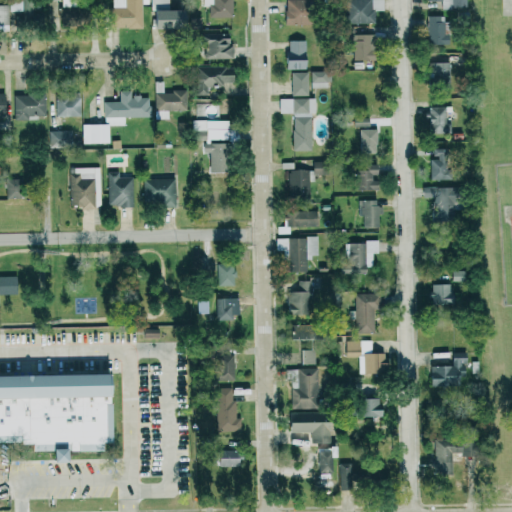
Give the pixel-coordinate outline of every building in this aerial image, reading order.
[(9,0),(9,11),(23,11),(23,16),(39,16),(39,0),(9,0)] [(142,27),(141,0),(112,0),(113,7),(108,7),(109,28),(142,27)] [(167,9),(167,0),(151,0),(152,29),(183,29),(183,9),(167,9)] [(231,0),(202,0),(203,6),(208,6),(209,17),(232,17),(231,0)] [(284,0),(285,24),(311,24),(311,0),(284,0)] [(375,23),(375,10),(383,10),(382,0),(344,0),(345,24),(375,23)] [(465,0),(425,0),(426,1),(442,1),(442,8),(466,8),(465,0)] [(0,29),(8,29),(7,5),(0,4),(0,29)] [(427,44),(447,44),(447,15),(426,16),(427,44)] [(200,28),(200,17),(189,17),(189,27),(200,28)] [(353,50),(353,60),(372,59),(371,33),(362,33),(362,26),(343,27),(344,50),(353,50)] [(203,58),(232,59),(232,45),(228,45),(228,34),(199,33),(198,44),(204,44),(203,58)] [(305,69),(305,40),(286,40),(285,69),(305,69)] [(428,62),(428,80),(448,79),(447,62),(428,62)] [(232,66),(196,66),(195,96),(207,96),(207,90),(222,90),(222,82),(232,82),(232,66)] [(311,87),(329,87),(329,71),(310,71),(311,87)] [(291,96),(307,95),(307,72),(290,72),(291,96)] [(154,119),(167,119),(168,109),(185,110),(186,91),(162,90),(162,81),(155,81),(154,119)] [(82,144),(108,143),(108,126),(124,125),(124,118),(150,117),(149,96),(130,97),(130,90),(118,90),(119,101),(102,102),(103,123),(81,124),(82,144)] [(79,93),(55,93),(55,117),(80,116),(79,93)] [(13,95),(13,120),(28,120),(28,115),(44,115),(44,94),(13,95)] [(293,151),(311,150),(310,112),(315,112),(314,98),(279,99),(279,113),(292,113),(293,151)] [(445,106),(428,107),(429,133),(450,132),(450,122),(446,122),(445,106)] [(369,118),(353,117),(353,126),(368,127),(369,118)] [(375,152),(376,130),(359,129),(359,152),(375,152)] [(72,131),(49,131),(49,144),(72,143),(72,131)] [(429,159),(430,179),(446,179),(445,159),(429,159)] [(323,175),(322,162),(313,162),(313,176),(323,175)] [(356,164),(356,190),(377,190),(377,178),(376,164),(356,164)] [(69,167),(69,207),(100,207),(99,167),(69,167)] [(308,170),(288,169),(287,192),(307,193),(308,170)] [(107,206),(132,206),(132,177),(118,177),(118,171),(107,172),(107,206)] [(142,179),(143,205),(175,205),(174,178),(142,179)] [(5,198),(22,198),(21,179),(5,180),(5,198)] [(434,211),(455,210),(454,186),(433,187),(434,211)] [(362,227),(378,227),(379,200),(358,200),(357,215),(362,215),(362,227)] [(316,210),(284,211),(284,226),(316,226),(316,210)] [(275,237),(275,250),(283,250),(283,259),(287,259),(287,271),(306,271),(306,257),(317,257),(316,237),(275,237)] [(377,241),(342,242),(343,275),(366,274),(365,266),(373,266),(372,252),(377,252),(377,241)] [(216,286),(234,285),(233,262),(216,262),(216,286)] [(0,294),(15,294),(15,276),(0,276),(0,294)] [(429,284),(429,303),(449,304),(449,284),(429,284)] [(355,333),(375,332),(374,293),(354,294),(354,310),(349,311),(349,319),(355,319),(355,333)] [(215,298),(216,320),(235,319),(234,297),(215,298)] [(290,340),(310,339),(310,324),(289,325),(290,340)] [(358,373),(385,373),(384,353),(371,353),(371,340),(345,340),(345,357),(357,357),(358,373)] [(314,364),(314,350),(299,349),(299,364),(314,364)] [(429,366),(430,385),(458,384),(458,376),(465,376),(464,352),(451,352),(452,365),(429,366)] [(233,379),(232,354),(211,354),(211,380),(233,379)] [(290,408),(317,408),(317,368),(290,368),(290,408)] [(0,375),(110,373),(111,403),(113,403),(114,441),(104,441),(104,448),(68,449),(68,461),(55,462),(54,449),(33,450),(33,445),(23,445),(23,441),(0,441),(0,375)] [(233,388),(215,388),(216,432),(239,431),(239,419),(234,419),(233,388)] [(380,398),(357,398),(358,417),(381,416),(380,398)] [(328,412),(287,412),(288,433),(328,432),(328,412)] [(445,455),(473,454),(473,440),(445,441),(445,455)] [(317,449),(317,473),(330,473),(330,456),(335,456),(335,448),(317,449)] [(213,450),(213,466),(238,465),(238,450),(213,450)]
